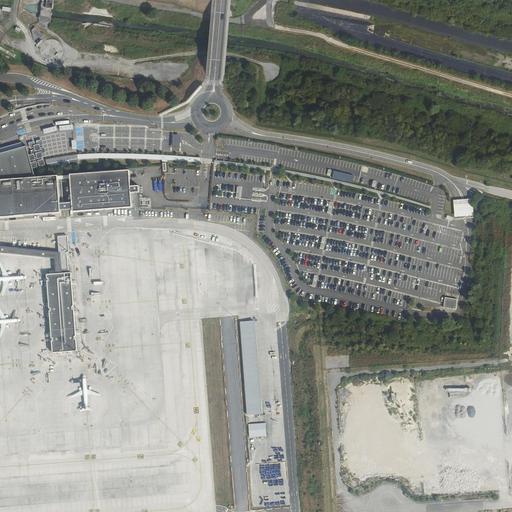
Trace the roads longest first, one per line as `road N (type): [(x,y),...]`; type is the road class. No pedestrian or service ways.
road 1 (track): [(271,72),(230,54),(40,62),(25,26),(13,20)]
road 2 (track): [(239,21),(320,35),(511,96)]
